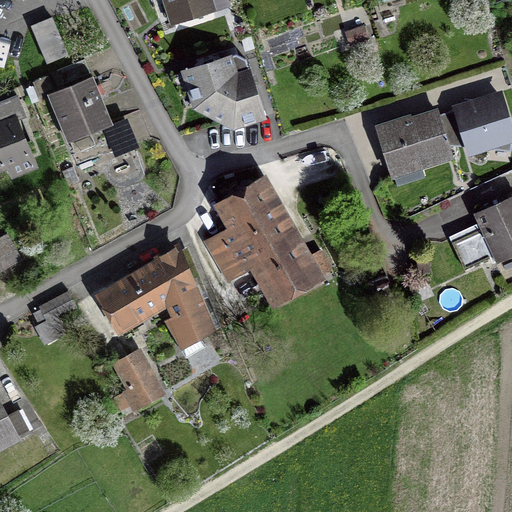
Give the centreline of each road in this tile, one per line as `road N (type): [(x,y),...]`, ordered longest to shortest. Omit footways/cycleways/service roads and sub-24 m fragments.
road 1 (track): [(511,299),(173,511)]
road 2 (residential): [(0,313),(178,215),(190,198),(192,171)]
road 3 (residential): [(378,230),(333,136),(192,171)]
road 4 (residential): [(192,171),(97,0)]
